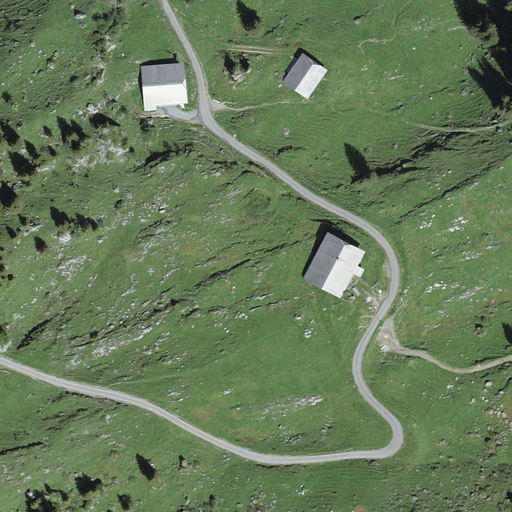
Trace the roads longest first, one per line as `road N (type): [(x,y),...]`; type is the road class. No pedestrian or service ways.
road 1 (track): [(357,371),(359,391),(394,424),(388,451),(272,460),(222,448),(138,401),(0,361)]
road 2 (track): [(357,371),(394,288),(385,239),(220,135),(206,118),(191,51),(164,0)]
